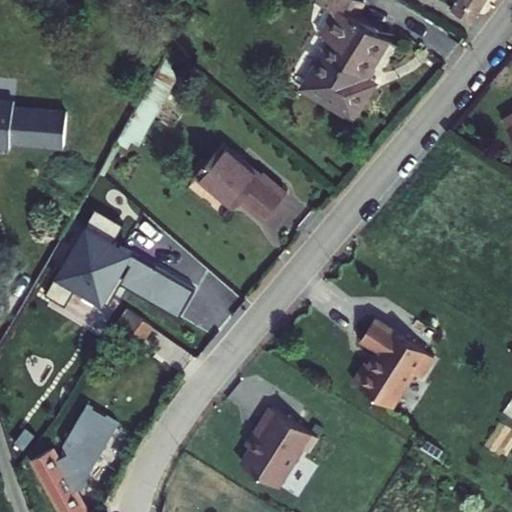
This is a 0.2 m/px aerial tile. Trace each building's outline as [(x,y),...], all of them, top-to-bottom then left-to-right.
[(274,79),(335,116),(355,81),(345,74),(367,35),(335,15),(342,0),(307,0),(307,2),(317,9),(274,79)] [(448,0),(445,8),(465,19),(477,0),(448,0)] [(0,95),(0,146),(1,147),(2,137),(51,141),(55,108),(6,103),(6,96),(0,95)] [(511,110),(500,118),(511,137),(511,110)] [(218,135),(187,172),(222,206),(227,202),(249,220),(273,191),(250,172),(254,166),(218,135)] [(87,220),(48,292),(69,304),(79,285),(108,301),(120,278),(182,311),(195,287),(133,254),(136,247),(117,237),(124,224),(96,209),(89,222),(87,220)] [(438,348),(380,310),(367,333),(386,345),(378,358),(372,355),(358,375),(398,400),(419,365),(425,369),(438,348)] [(268,434),(251,460),(288,484),(313,445),(318,448),(327,434),(281,404),(263,431),(268,434)] [(23,456),(53,511),(83,511),(80,506),(85,503),(76,484),(79,483),(69,456),(60,459),(57,454),(67,448),(59,432),(23,456)] [(72,449),(96,501),(106,475),(89,442),(72,449)]
